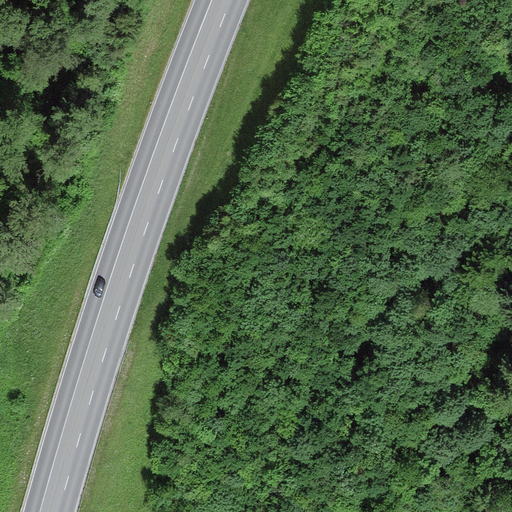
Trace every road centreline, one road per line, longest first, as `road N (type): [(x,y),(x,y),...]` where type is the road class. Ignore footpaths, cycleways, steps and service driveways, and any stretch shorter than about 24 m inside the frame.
road 1 (primary): [(222,0),(134,236),(50,511)]
road 2 (track): [(0,420),(112,511)]
